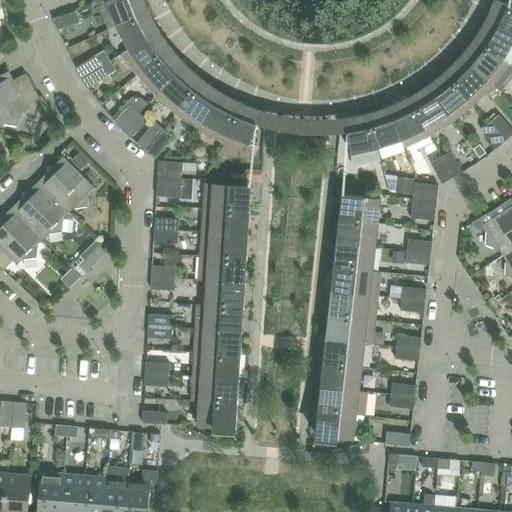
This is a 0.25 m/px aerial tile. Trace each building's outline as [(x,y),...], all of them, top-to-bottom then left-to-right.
[(109,30),(117,26),(148,12),(148,11),(147,11),(142,0),(110,0),(99,4),(109,30)] [(486,20),(486,22),(511,35),(511,7),(496,1),(495,3),(487,21),(486,20)] [(53,19),(57,30),(80,23),(76,11),(53,19)] [(117,28),(129,49),(159,31),(158,30),(157,30),(148,13),(149,13),(148,12),(117,26),(117,28)] [(475,39),(474,40),(503,60),(504,59),(511,45),(511,35),(486,22),(485,23),(486,23),(475,39)] [(137,76),(144,71),(171,49),(170,48),(159,32),(159,31),(129,49),(122,53),(137,76)] [(462,56),(461,57),(493,86),(510,65),(503,60),(474,40),(474,41),(474,42),(462,57),(462,56)] [(155,96),(161,90),(186,66),(185,64),(185,65),(172,50),(171,49),(144,71),(137,76),(155,96)] [(75,69),(81,79),(102,66),(96,56),(75,69)] [(446,72),(445,73),(474,105),(493,86),(461,57),(460,58),(460,59),(446,72)] [(102,66),(81,79),(87,89),(108,76),(102,66)] [(176,114),(181,108),(203,80),(202,79),(201,80),(187,67),(186,66),(161,90),(155,96),(176,114)] [(9,72),(0,76),(0,125),(4,123),(16,126),(21,115),(29,110),(26,105),(39,99),(26,74),(13,80),(9,72)] [(429,86),(428,87),(448,116),(452,122),(474,105),(445,73),(444,74),(445,74),(429,86)] [(181,108),(176,114),(198,129),(202,123),(221,93),(219,92),(219,93),(203,81),(204,81),(203,80),(181,108)] [(410,98),(409,98),(429,136),(452,122),(448,116),(428,87),(426,88),(427,88),(410,98)] [(198,129),(222,142),(240,103),(239,103),(221,94),(222,94),(221,93),(202,123),(198,129)] [(389,108),(402,140),(405,147),(429,136),(409,98),(408,99),(390,108),(390,107),(389,108)] [(240,103),(222,142),(248,152),(255,154),(258,142),(252,140),(261,112),(259,111),(241,104),(240,103)] [(114,122),(122,130),(139,113),(131,105),(114,122)] [(369,114),(368,114),(377,148),(378,148),(402,140),(389,108),(388,108),(388,109),(370,115),(369,114)] [(139,113),(122,130),(130,138),(147,121),(139,113)] [(377,148),(368,114),(367,115),(348,119),(346,119),(351,154),(377,148)] [(511,130),(499,115),(490,123),(506,141),(511,135),(511,130)] [(481,131),(497,149),(506,141),(490,123),(481,131)] [(146,151),(156,159),(171,140),(161,133),(146,151)] [(441,157),(452,179),(463,173),(451,152),(441,157)] [(63,157),(37,183),(69,214),(75,208),(87,206),(88,194),(94,188),(63,157)] [(452,179),(441,157),(430,163),(442,184),(452,179)] [(159,161),(158,173),(182,175),(183,163),(159,161)] [(157,185),(181,186),(182,175),(158,173),(157,185)] [(348,180),(347,191),(367,193),(368,183),(348,180)] [(37,183),(12,208),(43,239),(49,233),(61,232),(63,220),(69,214),(37,183)] [(413,195),(437,198),(438,186),(414,183),(414,188),(413,195)] [(205,184),(204,209),(250,212),(250,211),(248,186),(205,184)] [(181,186),(157,185),(157,197),(180,198),(181,186)] [(340,218),(339,220),(378,224),(380,199),(346,195),(340,218)] [(412,207),(436,209),(437,198),(413,195),(412,207)] [(498,249),(502,256),(511,249),(511,200),(511,199),(500,207),(472,223),(476,229),(480,229),(484,227),(487,233),(486,245),(498,249)] [(436,209),(412,207),(411,218),(434,221),(436,209)] [(43,239),(12,208),(0,220),(0,267),(3,271),(13,261),(17,265),(24,259),(36,257),(37,245),(43,239)] [(204,209),(202,233),(245,235),(245,234),(250,213),(250,212),(204,209)] [(154,230),(178,231),(179,220),(155,218),(154,230)] [(341,243),(341,244),(375,248),(378,224),(339,220),(339,221),(341,243)] [(154,230),(154,242),(178,243),(178,231),(154,230)] [(201,257),(247,260),(245,235),(202,233),(201,257)] [(407,251),(431,254),(432,242),(408,239),(407,251)] [(334,267),(372,272),(375,248),(341,244),(341,245),(334,266),(334,267)] [(75,269),(81,276),(106,252),(99,245),(75,269)] [(511,276),(511,249),(502,256),(507,263),(506,275),(511,276)] [(431,254),(407,251),(405,263),(429,266),(431,254)] [(201,257),(199,281),(207,281),(242,283),(242,282),(247,261),(247,260),(201,257)] [(81,276),(71,266),(59,277),(69,288),(81,276)] [(152,266),(151,278),(175,279),(176,267),(152,266)] [(335,290),(335,292),(378,296),(380,272),(372,272),(334,267),(334,269),(335,290)] [(151,289),(175,291),(175,279),(151,278),(151,289)] [(206,306),(244,308),(244,306),(242,285),(242,283),(207,281),(206,306)] [(401,299),(425,302),(427,290),(403,287),(401,299)] [(329,314),(329,316),(375,320),(378,296),(335,292),(335,293),(329,314)] [(425,302),(401,299),(400,311),(424,313),(425,302)] [(198,305),(196,329),(239,332),(239,331),(244,309),(244,308),(206,306),(198,305)] [(149,314),(148,326),(172,328),(173,316),(149,314)] [(329,317),(330,340),(364,344),(372,345),(375,320),(329,316),(329,317)] [(148,338),(171,339),(172,328),(148,326),(148,338)] [(196,329),(195,353),(241,356),(241,355),(239,333),(239,332),(196,329)] [(396,347),(420,350),(421,338),(397,336),(396,347)] [(364,344),(330,340),(323,363),(362,368),(364,344)] [(395,359),(419,362),(420,350),(396,347),(395,359)] [(241,356),(195,353),(193,377),(235,380),(241,357),(241,356)] [(146,362),(145,374),(169,376),(170,364),(146,362)] [(359,391),(362,368),(323,363),(324,387),(325,388),(359,391)] [(145,386),(168,387),(169,376),(145,374),(145,386)] [(235,380),(193,377),(189,377),(188,401),(200,402),(238,404),(238,403),(235,380)] [(391,395),(415,398),(416,386),(392,383),(391,395)] [(359,391),(325,388),(318,410),(318,411),(356,415),(364,416),(367,392),(359,391)] [(415,398),(391,395),(389,407),(413,409),(415,398)] [(0,416),(0,426),(12,427),(14,402),(1,401),(0,416)] [(14,402),(12,427),(24,428),(26,403),(14,402)] [(238,404),(200,402),(198,427),(236,429),(238,404)] [(142,423),(166,425),(167,413),(143,411),(142,423)] [(356,415),(318,411),(315,436),(353,440),(356,415)] [(89,437),(101,438),(102,429),(89,428),(89,437)] [(102,429),(101,438),(119,440),(120,431),(102,429)] [(131,448),(143,449),(144,433),(132,432),(131,448)] [(387,432),(385,444),(409,446),(410,435),(387,432)] [(150,442),(160,443),(160,434),(151,434),(150,442)] [(388,463),(398,464),(398,455),(389,454),(388,463)] [(439,459),(423,457),(422,467),(438,469),(438,463),(439,459)] [(450,464),(450,460),(439,459),(438,463),(438,469),(449,470),(450,464)] [(482,462),(472,461),(472,470),(481,471),(482,462)] [(494,468),(495,464),(482,462),(481,471),(480,475),(493,477),(494,468)] [(511,465),(503,465),(503,469),(502,477),(511,477),(511,465)] [(103,511),(125,511),(128,480),(129,468),(108,466),(107,478),(103,511)] [(128,480),(125,511),(148,511),(149,506),(151,482),(156,482),(157,472),(144,471),(143,481),(128,480)] [(59,511),(63,474),(41,472),(37,511),(59,511)] [(8,474),(4,510),(28,511),(31,476),(8,474)] [(81,511),(85,476),(63,474),(59,511),(81,511)] [(103,511),(107,478),(85,476),(81,511),(103,511)] [(412,511),(413,505),(390,503),(389,511),(412,511)]
